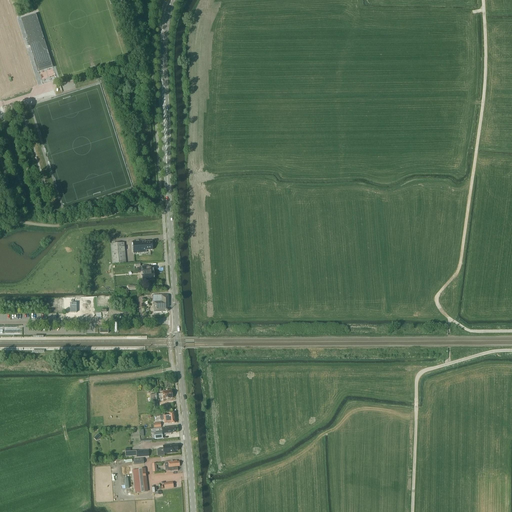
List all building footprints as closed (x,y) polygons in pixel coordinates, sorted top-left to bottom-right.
[(21,19),(38,72),(53,67),(36,14),(21,19)] [(43,81),(41,73),(17,80),(14,69),(6,71),(10,83),(5,84),(8,95),(22,91),(21,88),(43,81)] [(133,241),(134,253),(146,252),(146,250),(152,250),(152,241),(146,242),(146,241),(142,241),(142,240),(133,241)] [(126,263),(124,242),(110,244),(112,264),(126,263)] [(148,281),(149,280),(154,280),(154,277),(155,276),(155,274),(154,273),(154,268),(150,268),(150,266),(147,267),(146,266),(142,266),(142,279),(148,279),(148,281)] [(168,295),(162,295),(153,295),(153,302),(154,302),(154,307),(154,312),(167,312),(168,310),(168,295)] [(173,395),(172,395),(171,391),(162,392),(163,393),(158,394),(158,393),(154,394),(151,395),(149,395),(150,398),(151,402),(155,402),(155,400),(159,400),(159,399),(163,398),(163,399),(172,398),(172,397),(173,397),(173,395)] [(163,415),(164,423),(170,423),(175,423),(175,422),(175,421),(175,420),(174,420),(174,417),(175,416),(174,415),(174,414),(174,413),(169,414),(169,415),(163,415)] [(166,428),(163,428),(162,428),(162,435),(171,434),(171,433),(176,432),(175,427),(166,428)] [(163,445),(164,449),(159,449),(160,454),(176,452),(176,451),(178,450),(177,446),(175,446),(175,445),(172,445),(172,444),(163,445)] [(165,461),(165,466),(166,472),(178,471),(177,466),(180,466),(179,461),(177,462),(177,460),(165,461)] [(146,468),(136,469),(137,483),(147,482),(146,468)]
